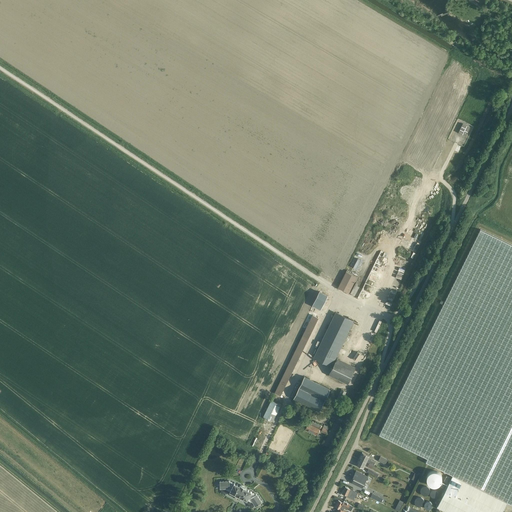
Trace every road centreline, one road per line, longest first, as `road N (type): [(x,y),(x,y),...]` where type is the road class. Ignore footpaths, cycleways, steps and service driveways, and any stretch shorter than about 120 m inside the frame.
road 1 (unclassified): [(390,318),(337,293),(0,69)]
road 2 (unclassified): [(432,266),(511,111)]
road 3 (unknown): [(373,310),(393,246),(437,173)]
road 4 (unknown): [(276,424),(337,293)]
road 5 (unclassified): [(371,391),(311,511)]
road 6 (unclassified): [(323,511),(371,391)]
